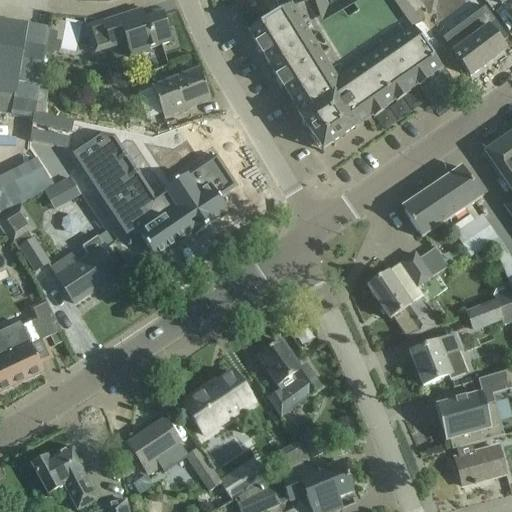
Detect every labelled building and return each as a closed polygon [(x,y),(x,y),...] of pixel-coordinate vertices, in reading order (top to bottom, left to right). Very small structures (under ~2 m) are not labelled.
[(496,24),(485,8),(442,40),(470,77),(505,51),(489,29),(496,24)] [(325,65),(290,9),(249,34),(257,47),(255,48),(262,58),(263,57),(277,80),(275,81),(282,92),(284,90),(290,101),(301,119),(299,120),(318,148),(322,153),(372,119),(373,120),(384,112),(383,111),(394,103),(395,105),(407,97),(406,95),(417,87),(418,89),(429,81),(428,79),(440,71),(413,32),(343,81),(344,83),(338,87),(331,76),(325,65)] [(144,22),(141,10),(129,13),(124,15),(103,22),(90,27),(94,39),(107,35),(108,38),(123,33),(132,59),(149,54),(148,50),(171,43),(162,16),(144,22)] [(0,115),(11,117),(33,120),(33,115),(35,115),(45,56),(48,32),(49,29),(46,28),(28,26),(0,21),(0,115)] [(48,32),(45,56),(53,57),(57,34),(48,32)] [(210,101),(199,70),(180,78),(152,88),(163,119),(192,108),(210,101)] [(108,130),(142,137),(146,122),(111,114),(108,130)] [(33,120),(32,126),(41,128),(43,117),(35,115),(33,115),(33,120)] [(43,117),(41,128),(51,130),(53,119),(43,117)] [(53,119),(51,130),(61,132),(64,121),(53,119)] [(64,121),(61,132),(71,134),(74,123),(64,121)] [(32,133),(30,143),(39,145),(41,134),(32,132),(32,133)] [(511,133),(483,154),(511,194),(511,201),(503,207),(511,219),(511,289),(511,290),(511,291),(511,133)] [(41,134),(39,145),(49,147),(51,136),(41,134)] [(51,136),(49,147),(58,149),(61,138),(51,136)] [(99,136),(68,156),(129,246),(141,239),(156,260),(194,235),(195,237),(217,222),(217,221),(229,214),(219,200),(237,188),(216,157),(187,177),(186,176),(164,191),(165,193),(154,200),(113,138),(99,136)] [(61,138),(58,149),(68,151),(70,140),(61,138)] [(431,189),(401,209),(422,240),(452,219),(465,210),(470,207),(481,199),(461,169),(431,189)] [(69,179),(43,193),(54,212),(81,196),(78,193),(69,179)] [(29,234),(35,230),(21,207),(3,218),(0,219),(0,222),(18,251),(19,251),(34,275),(50,265),(34,239),(33,240),(29,234)] [(97,238),(82,248),(88,257),(56,279),(74,305),(102,287),(99,284),(118,272),(120,275),(121,274),(119,272),(125,267),(117,254),(110,259),(97,238)] [(435,250),(418,261),(430,280),(448,269),(435,250)] [(415,256),(400,265),(417,289),(430,280),(418,261),(415,256)] [(387,274),(367,288),(390,321),(393,319),(407,340),(436,328),(418,301),(423,298),(417,289),(400,265),(388,273),(387,274)] [(467,315),(466,316),(473,334),(503,323),(504,327),(511,324),(511,297),(492,306),(467,315)] [(55,322),(44,327),(49,339),(60,333),(55,322)] [(19,325),(0,333),(0,394),(43,374),(42,373),(19,325)] [(429,348),(410,355),(423,387),(442,380),(449,377),(450,381),(468,375),(459,352),(460,351),(455,338),(438,345),(438,344),(429,348)] [(300,371),(281,343),(258,359),(279,391),(268,399),(281,418),(310,398),(309,396),(320,389),(305,367),(300,371)] [(252,403),(233,375),(184,408),(202,436),(252,403)] [(445,443),(449,442),(452,451),(504,437),(494,404),(485,407),(481,394),(435,407),(445,443)] [(175,438),(164,421),(128,445),(139,462),(149,476),(168,463),(163,455),(180,444),(175,438)] [(316,428),(298,438),(310,462),(328,452),(316,428)] [(282,455),(292,473),(310,465),(299,445),(282,455)] [(506,475),(498,449),(455,461),(462,488),(473,484),(474,486),(477,485),(476,484),(506,475)] [(79,467),(69,450),(48,461),(46,458),(31,466),(48,496),(63,488),(62,487),(69,483),(72,488),(66,491),(77,511),(96,501),(82,476),(83,476),(79,467)] [(211,471),(198,450),(185,458),(209,494),(221,486),(211,471)] [(292,473),(280,478),(257,490),(236,501),(240,511),(265,511),(290,501),(290,502),(306,496),(312,511),(336,511),(341,510),(337,500),(352,494),(347,482),(348,481),(341,464),(325,471),(321,461),(311,465),(310,465),(292,473)] [(129,511),(127,501),(99,508),(100,511),(129,511)]
